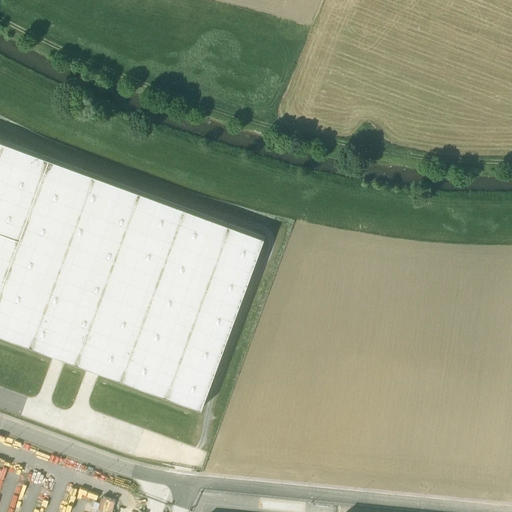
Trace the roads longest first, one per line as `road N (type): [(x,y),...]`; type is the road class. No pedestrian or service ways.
road 1 (track): [(0,16),(143,84),(283,131),(448,165),(511,167)]
road 2 (residential): [(0,418),(161,478),(490,511)]
